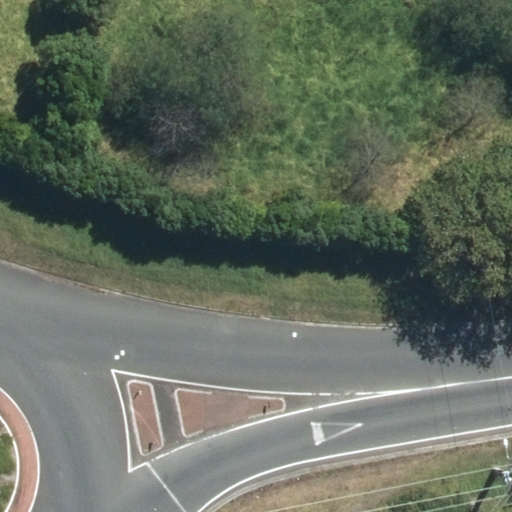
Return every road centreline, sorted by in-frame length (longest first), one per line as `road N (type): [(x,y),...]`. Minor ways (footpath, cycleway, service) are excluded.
road 1 (tertiary): [(0,329),(470,382)]
road 2 (tertiary): [(470,382),(246,455),(137,511)]
road 3 (tertiary): [(0,329),(44,362),(76,408),(93,462),(94,511)]
